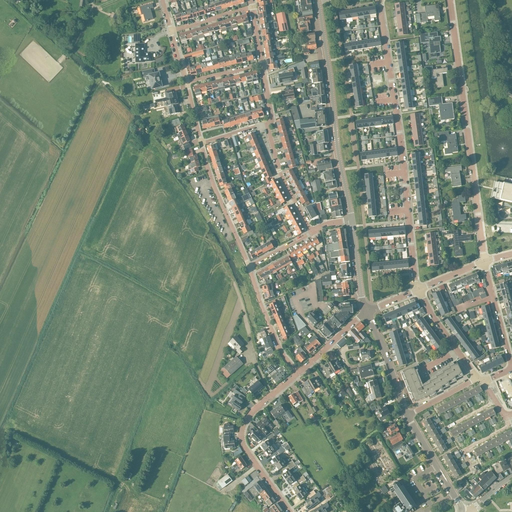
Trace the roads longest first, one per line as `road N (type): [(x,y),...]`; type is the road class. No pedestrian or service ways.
road 1 (residential): [(418,290),(378,0)]
road 2 (residential): [(484,261),(449,0)]
road 3 (tertiary): [(351,219),(317,0)]
road 4 (track): [(253,362),(244,315),(212,244),(201,238),(176,308)]
road 5 (residential): [(289,511),(240,438),(249,414),(297,373)]
road 6 (residential): [(249,266),(200,142)]
